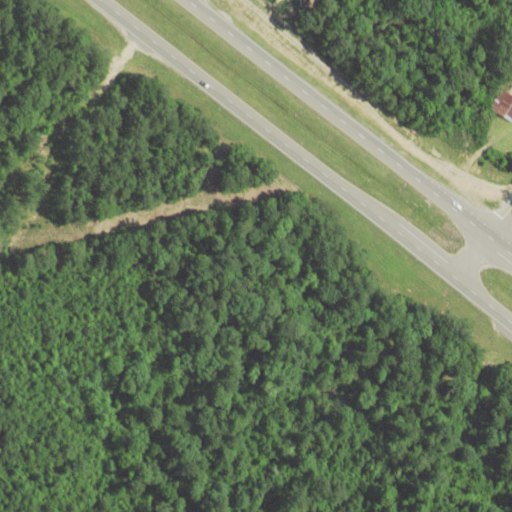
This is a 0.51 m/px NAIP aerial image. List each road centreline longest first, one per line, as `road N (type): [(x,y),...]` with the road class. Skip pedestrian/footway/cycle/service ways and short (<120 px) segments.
road 1 (trunk): [(98,0),(511,324)]
road 2 (trunk): [(511,259),(182,0)]
